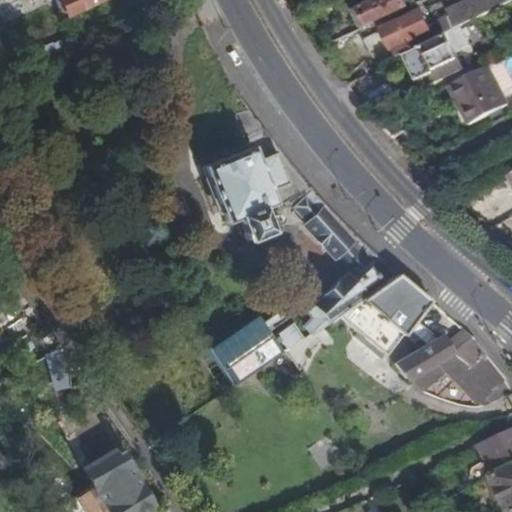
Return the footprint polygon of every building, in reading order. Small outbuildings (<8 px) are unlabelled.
[(59,0),(60,2),(58,6),(64,16),(67,16),(69,18),(85,11),(86,12),(106,2),(105,0),(59,0)] [(409,9),(404,0),(386,0),(363,11),(371,27),(409,9)] [(450,37),(462,31),(511,5),(511,0),(482,0),(450,15),(453,20),(443,26),(448,38),(450,37)] [(410,45),(420,41),(432,34),(422,14),(385,32),(399,60),(414,53),(410,45)] [(450,37),(456,50),(469,44),(462,31),(450,37)] [(420,41),(424,51),(442,41),(437,32),(432,34),(420,41)] [(424,51),(407,59),(419,82),(439,73),(444,82),(466,71),(456,50),(450,37),(448,38),(442,41),(424,51)] [(491,68),(453,88),(472,125),(510,106),(491,68)] [(235,241),(257,233),(248,210),(261,204),(257,192),(275,184),(263,155),(245,161),(240,149),(191,168),(194,178),(208,214),(212,224),(226,219),(235,241)] [(354,276),(359,281),(366,276),(379,291),(398,278),(368,250),(313,193),(292,205),(310,225),(307,228),(334,260),(338,257),(354,276)] [(338,318),(379,291),(366,276),(359,281),(354,276),(346,282),(345,281),(314,307),(316,310),(307,317),(310,322),(302,329),(309,337),(338,318)] [(383,354),(428,302),(398,278),(379,291),(338,318),(383,354)] [(10,295),(0,301),(0,337),(8,333),(11,337),(18,333),(17,328),(29,321),(10,295)] [(271,355),(291,341),(279,325),(265,333),(267,336),(261,340),(247,319),(202,350),(225,383),(270,353),(271,355)] [(403,380),(405,379),(443,359),(482,400),(483,399),(505,381),(505,380),(472,340),(450,354),(441,339),(395,364),(403,380)] [(40,432),(51,452),(70,439),(58,419),(40,432)] [(511,434),(484,447),(511,507),(511,434)] [(59,510),(60,511),(148,511),(148,509),(150,508),(119,453),(84,473),(95,491),(59,510)]
